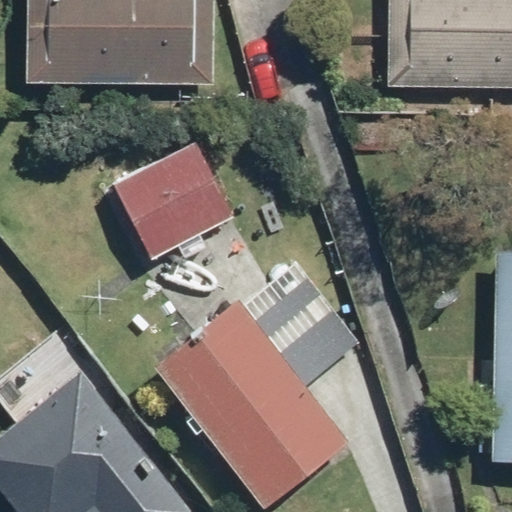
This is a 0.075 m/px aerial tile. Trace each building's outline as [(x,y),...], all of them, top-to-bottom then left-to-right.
[(18,0),(18,85),(209,86),(209,0),(18,0)] [(511,0),(382,0),(381,89),(511,90),(511,0)] [(186,146),(103,188),(140,262),(168,248),(178,267),(209,252),(199,232),(223,220),(186,146)] [(511,465),(511,254),(490,254),(486,465),(511,465)] [(232,301),(144,369),(256,511),(344,444),(301,388),(356,345),(293,264),(238,308),(232,301)] [(184,511),(73,371),(0,429),(0,509),(2,511),(184,511)]
